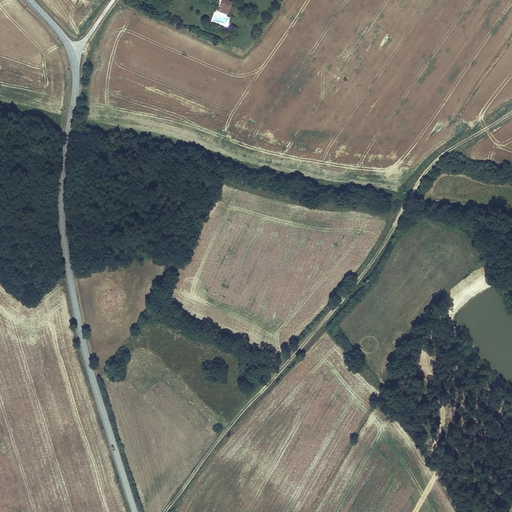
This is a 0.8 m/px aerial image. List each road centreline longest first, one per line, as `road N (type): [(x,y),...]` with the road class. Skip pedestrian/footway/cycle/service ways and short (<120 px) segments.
road 1 (track): [(166,511),(227,425),(361,278),(429,168),(511,110)]
road 2 (tertiary): [(71,52),(63,237),(89,368),(134,511)]
